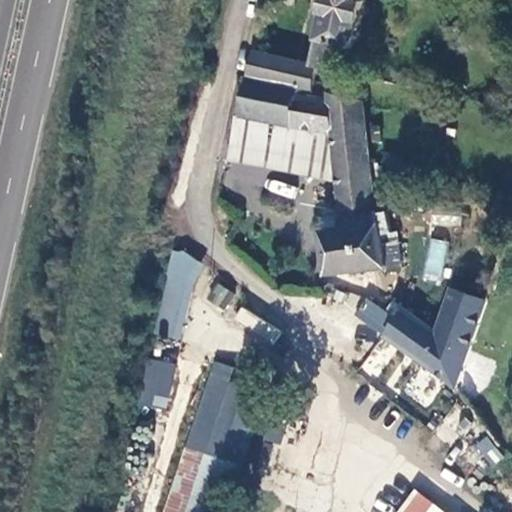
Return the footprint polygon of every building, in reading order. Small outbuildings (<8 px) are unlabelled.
[(323,0),(327,1),(308,60),(315,62),(333,64),(342,40),(352,42),(359,13),(362,15),(367,0),(323,0)] [(253,47),(248,72),(299,84),(299,90),(309,92),(315,62),(308,60),(253,47)] [(299,84),(248,72),(241,108),(336,130),(343,182),(349,221),(326,223),(330,268),(387,267),(389,233),(396,233),(397,206),(382,206),(371,131),(368,114),(365,94),(331,89),(329,95),(309,92),(299,90),(299,84)] [(336,130),(241,108),(230,158),(343,182),(336,130)] [(384,112),(368,114),(371,131),(387,129),(384,112)] [(293,200),(298,188),(268,177),(264,190),(293,200)] [(428,238),(423,277),(442,280),(447,240),(428,238)] [(154,335),(182,340),(198,257),(170,252),(154,335)] [(224,310),(234,293),(217,282),(207,299),(224,310)] [(364,296),(356,313),(461,380),(489,303),(453,283),(435,325),(399,305),(393,313),(364,296)] [(239,309),(233,323),(276,342),(282,328),(239,309)] [(140,406),(168,409),(174,362),(145,359),(140,406)] [(219,413),(227,389),(210,383),(201,408),(219,413)] [(215,423),(196,416),(172,487),(191,493),(215,423)] [(487,435),(475,443),(490,467),(503,458),(487,435)] [(448,511),(417,487),(398,510),(400,511),(448,511)]
